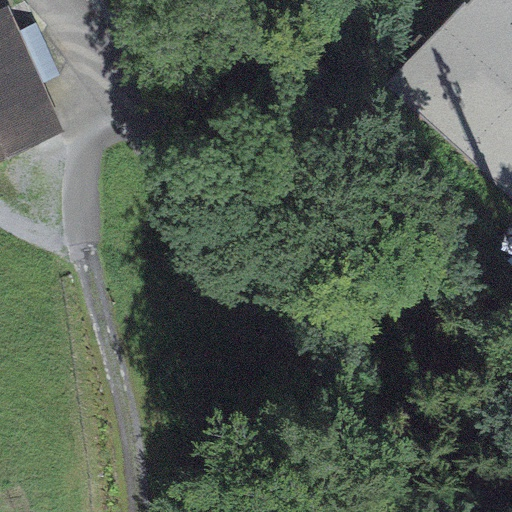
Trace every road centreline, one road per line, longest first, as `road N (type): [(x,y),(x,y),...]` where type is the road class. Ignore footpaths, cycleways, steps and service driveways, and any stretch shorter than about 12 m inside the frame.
road 1 (track): [(99,59),(305,371),(368,451),(436,511)]
road 2 (trunk): [(7,511),(68,141),(75,0)]
road 3 (track): [(99,59),(82,239),(138,511)]
road 4 (motorway): [(338,511),(355,487),(449,406),(511,365)]
